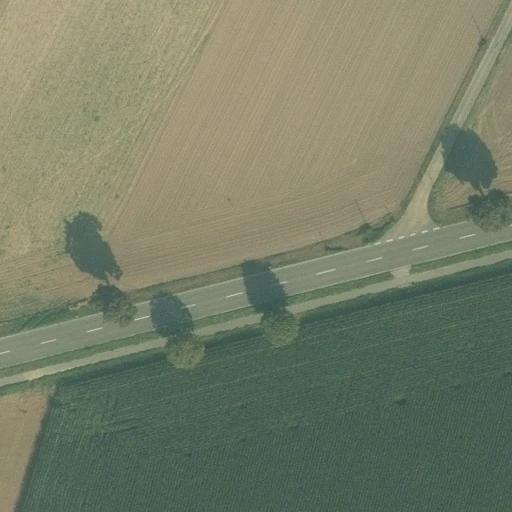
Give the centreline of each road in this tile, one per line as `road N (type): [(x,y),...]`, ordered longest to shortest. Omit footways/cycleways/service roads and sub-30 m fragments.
road 1 (secondary): [(0,354),(511,225)]
road 2 (track): [(393,255),(511,16)]
